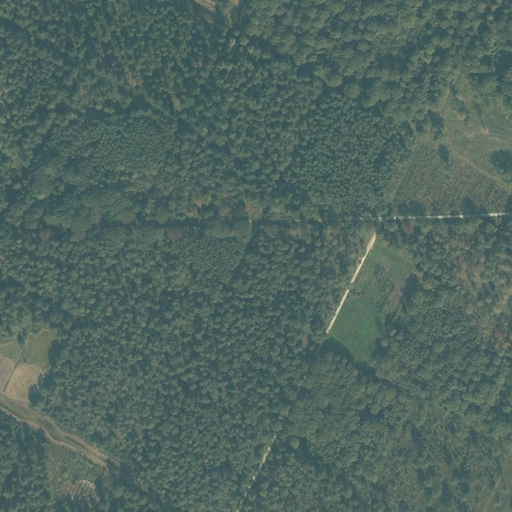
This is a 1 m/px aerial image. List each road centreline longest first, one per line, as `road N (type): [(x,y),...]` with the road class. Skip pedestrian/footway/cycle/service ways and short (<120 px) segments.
road 1 (track): [(0,225),(342,219)]
road 2 (track): [(236,511),(383,218)]
road 3 (track): [(0,399),(185,511)]
road 4 (track): [(254,166),(182,124),(212,67)]
road 5 (track): [(383,218),(511,215)]
